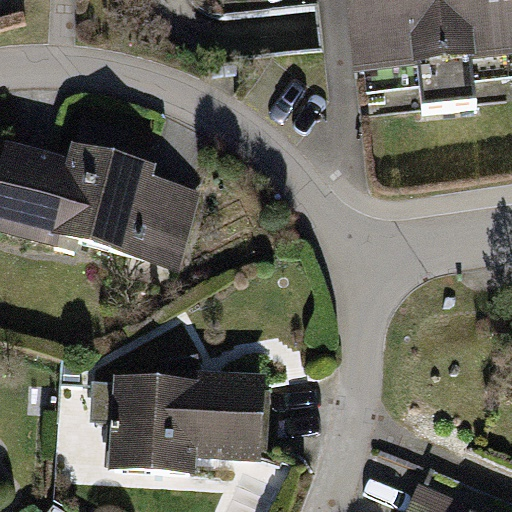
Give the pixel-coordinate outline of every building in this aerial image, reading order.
[(511,0),(352,0),(360,74),(417,68),(422,115),(428,114),(477,109),(472,62),(511,57),(511,0)] [(511,57),(472,62),(477,109),(511,105),(511,57)] [(417,68),(360,74),(365,122),(407,117),(407,125),(429,123),(428,114),(422,115),(417,68)] [(9,156),(0,188),(0,230),(55,245),(54,249),(75,255),(78,243),(127,256),(131,242),(146,246),(147,240),(179,249),(193,196),(146,184),(149,174),(113,164),(120,137),(85,128),(73,173),(9,156)] [(168,389),(120,386),(120,390),(118,427),(116,472),(190,476),(191,457),(257,461),(261,387),(202,383),(194,360),(169,364),(168,389)] [(118,427),(120,390),(94,389),(93,426),(118,427)] [(466,511),(420,493),(412,511),(466,511)]
